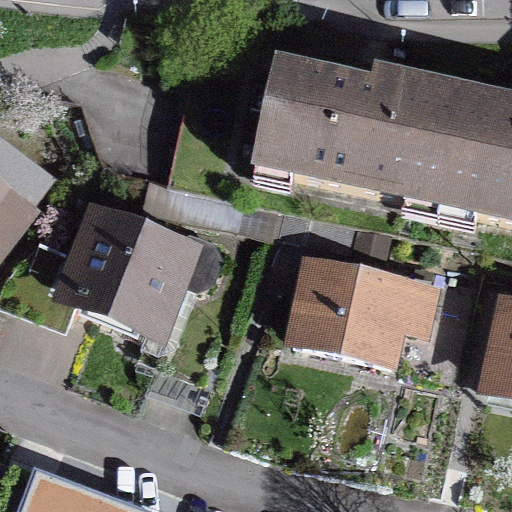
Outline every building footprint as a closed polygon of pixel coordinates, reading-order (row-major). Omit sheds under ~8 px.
[(247,171),(441,215),(469,93),(376,72),(373,84),(271,61),(247,171)] [(511,102),(469,93),(441,215),(511,230),(511,102)] [(0,269),(41,216),(0,185),(0,269)] [(167,252),(81,207),(61,255),(42,253),(0,298),(0,303),(65,330),(72,307),(147,339),(141,356),(209,379),(231,319),(165,294),(169,283),(212,296),(228,253),(186,237),(167,252)] [(435,288),(299,253),(277,338),(413,373),(435,288)] [(511,297),(490,292),(467,388),(511,398),(511,297)] [(141,511),(0,462),(0,511),(141,511)]
